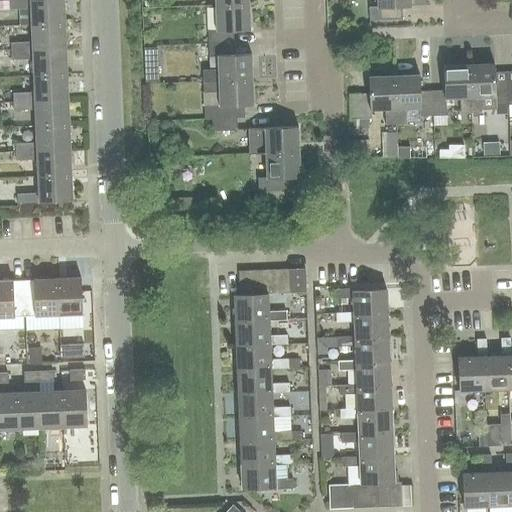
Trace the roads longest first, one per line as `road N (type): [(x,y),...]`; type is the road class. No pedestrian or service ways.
road 1 (unclassified): [(124,511),(117,246)]
road 2 (residential): [(344,252),(335,80),(313,35),(311,0)]
road 3 (unclassified): [(117,246),(107,0)]
road 4 (residential): [(117,246),(283,244),(344,252)]
road 5 (residential): [(422,309),(431,511)]
road 6 (residential): [(344,252),(413,259),(422,271),(422,309)]
